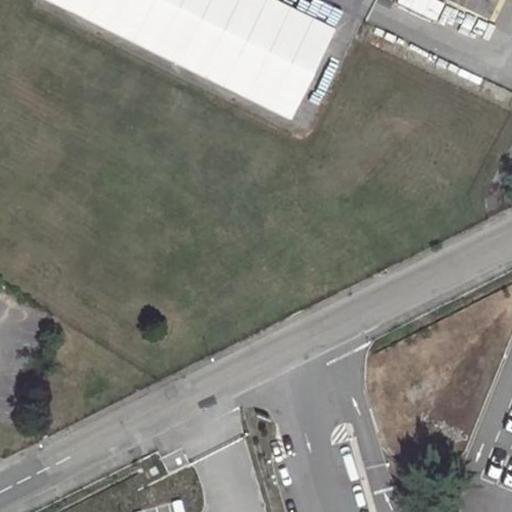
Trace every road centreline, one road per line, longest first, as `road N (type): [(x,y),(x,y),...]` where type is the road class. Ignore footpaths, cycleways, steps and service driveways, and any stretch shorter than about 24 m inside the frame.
road 1 (unclassified): [(0,496),(511,239)]
road 2 (unknown): [(388,511),(332,329)]
road 3 (unknown): [(273,358),(321,511)]
road 4 (unknown): [(185,402),(207,432),(233,511)]
